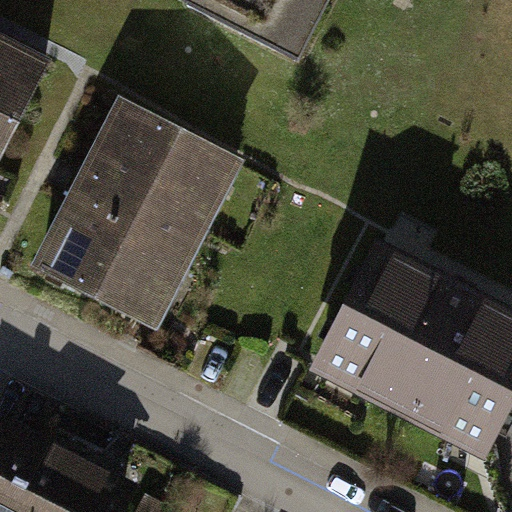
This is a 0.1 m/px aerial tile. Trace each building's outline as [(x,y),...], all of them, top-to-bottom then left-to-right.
[(196,0),(302,55),(330,0),(196,0)] [(0,36),(0,179),(56,64),(0,36)] [(112,109),(32,287),(154,341),(234,164),(112,109)] [(511,315),(392,253),(326,378),(483,460),(511,405),(511,315)] [(0,429),(0,511),(132,511),(140,494),(0,429)]
